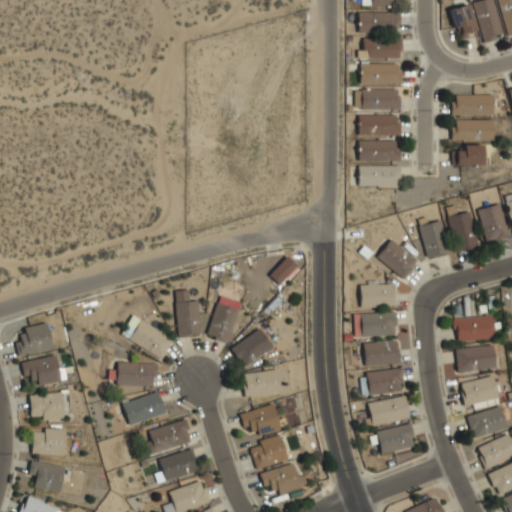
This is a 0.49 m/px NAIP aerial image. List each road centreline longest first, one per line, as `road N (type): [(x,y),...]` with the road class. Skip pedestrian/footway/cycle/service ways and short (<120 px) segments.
road 1 (tertiary): [(0,299),(327,218)]
road 2 (tertiary): [(355,511),(328,416),(320,297),(327,218)]
road 3 (residential): [(428,296),(438,412),(477,511)]
road 4 (tertiary): [(327,218),(322,0)]
road 5 (residential): [(245,511),(199,382)]
road 6 (residential): [(448,450),(333,511)]
